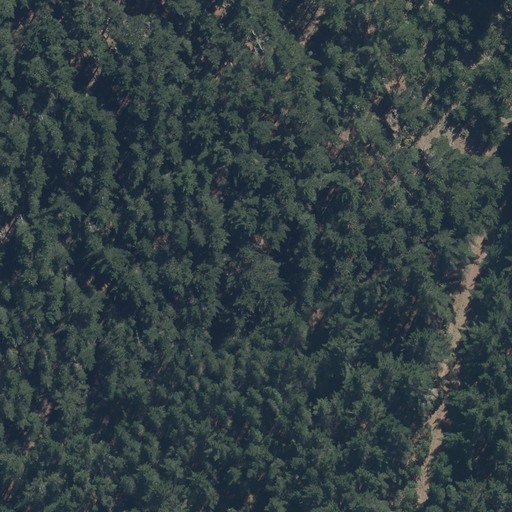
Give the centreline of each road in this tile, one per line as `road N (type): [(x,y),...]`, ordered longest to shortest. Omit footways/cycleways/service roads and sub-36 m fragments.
road 1 (track): [(430,511),(511,136)]
road 2 (track): [(0,325),(124,469),(159,487),(181,511)]
